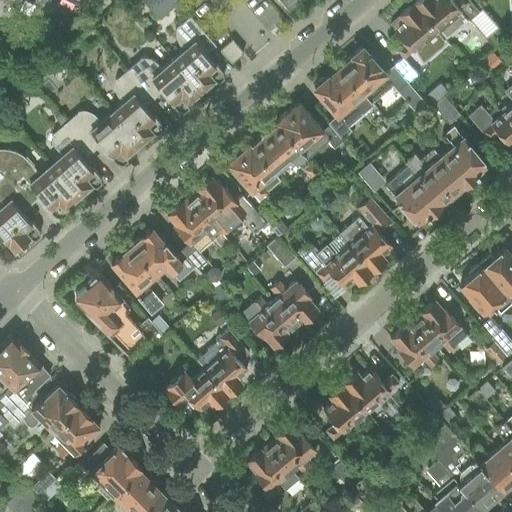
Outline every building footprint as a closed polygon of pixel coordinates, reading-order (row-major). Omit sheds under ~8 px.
[(144,0),(158,16),(178,0),(177,0),(144,0)] [(275,0),(283,9),(290,3),(295,9),(305,0),(275,0)] [(414,0),(413,1),(445,39),(468,19),(469,20),(479,11),(470,0),(414,0)] [(400,14),(391,22),(394,26),(406,40),(396,48),(403,56),(393,64),(408,81),(417,73),(404,58),(414,49),(417,53),(419,51),(424,57),(444,41),(446,44),(448,42),(445,39),(413,1),(399,14),(400,14)] [(497,31),(479,11),(469,20),(486,40),(497,31)] [(184,49),(173,59),(181,68),(200,89),(212,79),(219,81),(224,77),(223,70),(216,62),(214,63),(207,55),(206,53),(203,50),(213,41),(203,29),(190,15),(177,26),(186,38),(179,43),(184,49)] [(506,41),(497,31),(486,40),(495,50),(506,41)] [(220,49),(231,62),(243,52),(231,39),(220,49)] [(393,64),(385,72),(362,46),(352,55),(353,56),(352,57),(349,57),(344,61),(344,63),(341,66),(374,104),(377,108),(378,108),(372,101),(393,83),(399,90),(408,81),(393,64)] [(141,57),(128,68),(151,94),(160,87),(163,90),(171,100),(170,101),(177,109),(183,111),(189,107),(187,100),(200,89),(181,68),(173,59),(162,68),(157,63),(154,60),(148,57),(144,57),(141,57)] [(317,85),(314,87),(337,114),(327,122),(328,124),(339,136),(340,137),(341,138),(342,138),(351,130),(347,126),(373,103),(371,101),(364,92),(341,66),(329,76),(328,75),(326,77),(323,77),(317,82),(317,85)] [(123,101),(112,111),(139,142),(151,132),(157,134),(162,129),(161,123),(154,115),(153,116),(144,106),(141,102),(151,94),(128,68),(116,79),(125,90),(118,96),(123,101)] [(414,90),(404,99),(419,117),(429,108),(414,90)] [(443,95),(432,104),(446,121),(457,112),(443,95)] [(299,100),(276,120),(277,122),(301,150),(311,141),(318,150),(321,148),(328,142),(333,147),(334,146),(342,140),(341,138),(340,137),(339,136),(328,124),(323,128),(312,115),(299,100)] [(511,102),(494,118),(481,103),(468,114),(489,139),(499,130),(510,144),(511,142),(511,102)] [(79,110),(67,121),(90,147),(99,139),(102,143),(110,153),(109,154),(116,162),(122,164),(128,160),(126,153),(139,142),(112,111),(101,120),(96,115),(89,121),(79,110)] [(61,154),(50,164),(77,195),(89,184),(96,187),(101,182),(100,175),(93,167),(92,169),(83,158),(80,155),(90,147),(67,121),(52,133),(51,142),(61,154)] [(255,141),(252,144),(269,164),(276,172),(278,169),(284,164),(295,166),(307,156),(301,150),(277,122),(268,130),(264,130),(262,132),(262,135),(255,141)] [(453,143),(439,155),(464,184),(469,185),(477,178),(476,174),(479,172),(478,171),(487,164),(454,125),(444,133),(453,143)] [(227,162),(259,200),(270,191),(269,190),(282,179),(276,172),(269,164),(252,144),(250,142),(227,162)] [(414,153),(405,161),(408,164),(441,204),(442,203),(442,202),(461,186),(462,187),(464,184),(439,155),(438,156),(432,149),(420,160),(414,153)] [(0,166),(5,173),(28,199),(37,192),(40,195),(49,205),(48,207),(54,215),(61,217),(66,212),(65,205),(77,195),(50,164),(39,173),(35,168),(25,156),(20,154),(16,152),(12,152),(7,152),(3,151),(0,151),(0,166)] [(302,168),(312,179),(320,172),(311,161),(302,168)] [(368,162),(356,172),(368,186),(372,182),(379,176),(380,175),(368,162)] [(441,204),(408,164),(385,184),(418,222),(426,215),(427,216),(430,214),(435,214),(441,210),(441,204)] [(0,231),(2,233),(0,234),(7,243),(8,242),(14,249),(28,237),(35,239),(40,235),(39,228),(32,220),(31,221),(22,211),(19,207),(28,199),(5,173),(0,166),(0,231)] [(199,191),(192,197),(213,222),(229,241),(238,233),(229,223),(234,220),(243,212),(251,221),(259,215),(260,213),(257,210),(244,195),(236,201),(220,183),(219,184),(211,175),(197,188),(199,191)] [(340,232),(348,242),(373,271),(396,250),(381,232),(393,221),(371,195),(357,208),(370,223),(367,226),(359,216),(340,232)] [(182,201),(167,213),(175,222),(173,223),(186,238),(189,242),(182,248),(196,265),(204,259),(197,250),(207,243),(211,239),(220,249),(229,241),(213,222),(192,197),(185,203),(182,201)] [(260,213),(259,215),(276,235),(277,236),(287,228),(278,216),(275,219),(266,208),(260,213)] [(151,227),(131,244),(157,275),(167,266),(179,280),(196,265),(182,248),(174,254),(151,227)] [(315,248),(303,257),(316,271),(323,280),(333,272),(345,286),(354,278),(358,283),(373,271),(348,242),(340,232),(326,244),(317,251),(315,248)] [(276,235),(265,245),(283,266),(294,257),(277,236),(276,235)] [(131,244),(110,262),(123,277),(140,296),(150,288),(146,284),(157,275),(131,244)] [(490,252),(479,261),(511,299),(511,256),(503,247),(494,255),(490,252)] [(511,302),(511,299),(479,261),(468,271),(471,274),(460,283),(487,314),(495,307),(500,312),(511,302)] [(206,271),(206,276),(210,281),(216,281),(219,278),(220,272),(217,267),(210,267),(206,271)] [(74,298),(96,321),(132,357),(161,334),(150,321),(147,317),(137,325),(125,311),(129,308),(98,272),(74,293),(74,298)] [(276,295),(272,299),(296,327),(318,308),(311,300),(312,299),(295,279),(286,287),(280,279),(270,288),(276,295)] [(296,327),(272,299),(267,303),(261,295),(241,312),(247,320),(248,319),(265,339),(267,338),(274,346),(296,327)] [(435,299),(412,318),(437,346),(442,342),(448,350),(467,334),(444,306),(442,307),(435,299)] [(217,310),(210,316),(218,326),(225,320),(217,310)] [(157,314),(150,321),(161,334),(168,328),(157,314)] [(489,316),(479,325),(490,337),(500,328),(489,316)] [(437,346),(412,318),(390,337),(397,345),(395,346),(413,367),(423,358),(429,366),(439,357),(433,350),(437,346)] [(216,341),(197,357),(205,366),(228,393),(243,381),(238,376),(248,368),(240,359),(248,351),(245,347),(228,328),(218,336),(216,338),(215,339),(216,341)] [(0,412),(4,417),(33,388),(34,389),(49,375),(48,374),(27,352),(29,350),(16,338),(15,340),(9,335),(0,343),(0,412)] [(506,356),(494,342),(485,350),(497,364),(506,356)] [(511,358),(501,367),(509,376),(511,373),(511,358)] [(228,393),(205,366),(192,377),(185,369),(164,386),(179,403),(189,395),(200,409),(210,401),(214,406),(228,393)] [(357,370),(343,382),(367,411),(399,382),(392,373),(382,381),(371,368),(361,376),(357,370)] [(485,380),(476,388),(485,398),(494,390),(485,380)] [(367,411),(343,382),(328,395),(333,400),(323,408),(335,421),(325,429),(333,439),(342,431),(367,411)] [(33,388),(4,417),(7,420),(13,426),(21,417),(24,420),(25,422),(25,423),(27,425),(30,425),(33,425),(35,423),(36,421),(40,418),(51,430),(78,404),(75,401),(75,398),(71,394),(68,394),(58,384),(43,399),(34,389),(33,388)] [(485,398),(476,388),(467,396),(476,406),(485,398)] [(425,402),(436,415),(438,414),(445,407),(434,394),(425,402)] [(78,404),(51,430),(63,442),(56,449),(67,460),(85,442),(84,440),(99,425),(89,414),(89,412),(84,406),(81,406),(78,404)] [(445,407),(438,414),(445,422),(446,423),(455,416),(447,406),(445,407)] [(427,407),(414,418),(422,427),(435,416),(427,407)] [(505,439),(496,446),(511,465),(511,429),(504,420),(495,427),(505,439)] [(277,438),(270,444),(292,470),(297,466),(303,473),(312,465),(306,458),(316,450),(298,430),(297,431),(290,422),(275,435),(277,438)] [(445,422),(423,441),(438,458),(445,466),(457,481),(480,507),(483,504),(501,489),(475,458),(469,451),(446,423),(445,422)] [(88,457),(77,467),(86,477),(90,472),(111,493),(112,494),(113,495),(140,469),(141,467),(118,444),(111,451),(102,443),(88,457)] [(469,451),(475,458),(501,489),(511,479),(511,465),(496,446),(488,453),(479,443),(469,451)] [(285,489),(298,477),(292,470),(270,444),(262,451),(260,448),(246,460),(253,469),(251,470),(268,489),(278,481),(285,489)] [(400,447),(393,453),(401,462),(408,456),(400,447)] [(438,458),(425,469),(440,487),(433,492),(436,496),(433,499),(435,501),(443,511),(473,511),(480,507),(457,481),(445,466),(438,458)] [(341,459),(331,468),(348,488),(358,479),(341,459)] [(140,469),(113,495),(129,511),(138,511),(161,490),(159,488),(157,486),(156,482),(154,479),(151,479),(140,469)] [(32,486),(41,495),(57,480),(48,470),(32,486)] [(348,488),(337,497),(347,509),(358,500),(355,496),(348,488)] [(182,511),(173,502),(173,499),(171,497),(167,497),(163,492),(161,490),(138,511),(182,511)] [(412,495),(401,504),(407,511),(443,511),(435,501),(425,510),(412,495)] [(299,511),(322,511),(326,508),(317,497),(299,511)]
